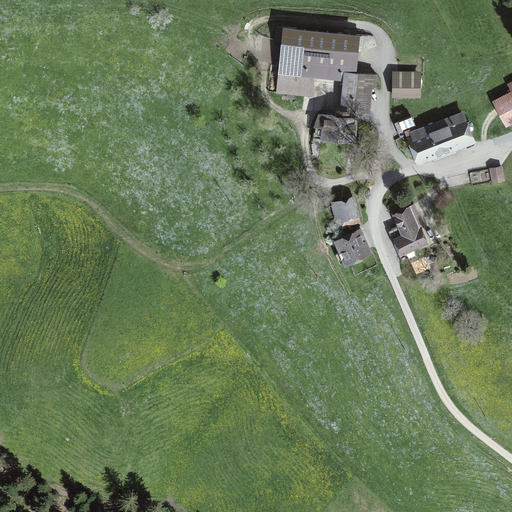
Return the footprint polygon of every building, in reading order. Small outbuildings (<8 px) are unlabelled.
[(347,83),(343,116),(355,117),(359,118),(364,73),(354,72),(358,33),(285,27),(282,65),(271,64),(268,90),(311,94),(312,80),(347,83)] [(394,75),(394,93),(418,93),(419,76),(394,75)] [(506,123),(511,120),(511,92),(495,102),(506,123)] [(432,156),(453,148),(452,146),(472,139),(461,112),(417,129),(411,116),(398,121),(403,135),(406,134),(416,160),(431,154),(432,156)] [(353,138),(355,117),(343,116),(326,115),(324,135),(353,138)] [(490,169),(492,182),(503,180),(501,167),(490,169)] [(360,218),(354,196),(332,202),(338,224),(360,218)] [(409,233),(419,229),(410,207),(394,214),(399,225),(391,229),(401,253),(415,247),(409,233)] [(361,231),(339,240),(347,259),(369,249),(361,231)]
